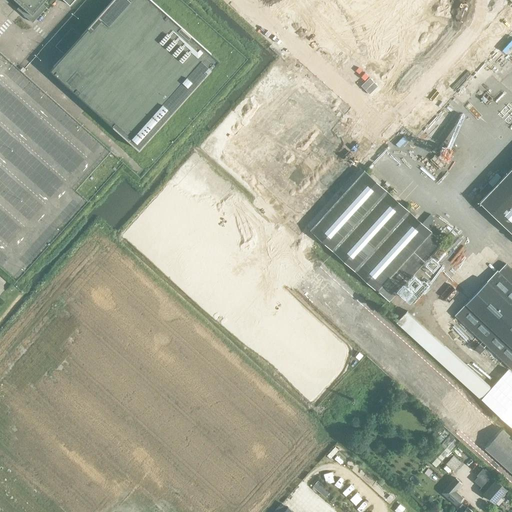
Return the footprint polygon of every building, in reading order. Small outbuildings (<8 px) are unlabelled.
[(14,0),(20,4),(16,8),(32,22),(46,7),(42,3),(44,0),(63,0),(69,5),(73,0),(14,0)] [(151,0),(112,0),(81,35),(72,27),(55,46),(64,54),(50,70),(139,150),(219,61),(151,0)] [(361,0),(420,53),(464,4),(459,0),(361,0)] [(290,71),(190,181),(216,204),(223,196),(230,202),(313,109),(306,103),(315,94),(290,71)] [(511,168),(479,203),(511,234),(511,168)] [(363,170),(309,229),(389,302),(443,242),(363,170)] [(511,370),(511,269),(506,263),(498,271),(497,270),(454,316),(511,370)] [(479,399),(480,399),(489,407),(488,408),(511,429),(511,409),(498,397),(500,395),(491,387),(489,388),(406,312),(395,323),(479,399)] [(439,443),(448,433),(439,425),(430,435),(439,443)] [(511,438),(501,428),(483,448),(511,474),(511,438)] [(435,467),(457,442),(449,435),(427,459),(435,467)] [(452,456),(445,464),(453,471),(461,463),(452,456)] [(471,459),(479,466),(480,464),(481,465),(482,463),(475,456),(471,459)] [(496,481),(489,475),(490,474),(481,466),(474,473),(483,481),(480,484),(487,490),(484,494),(494,503),(506,490),(496,481)] [(459,506),(464,501),(462,499),(463,498),(455,491),(461,483),(455,478),(442,493),(456,506),(457,505),(459,506)]
